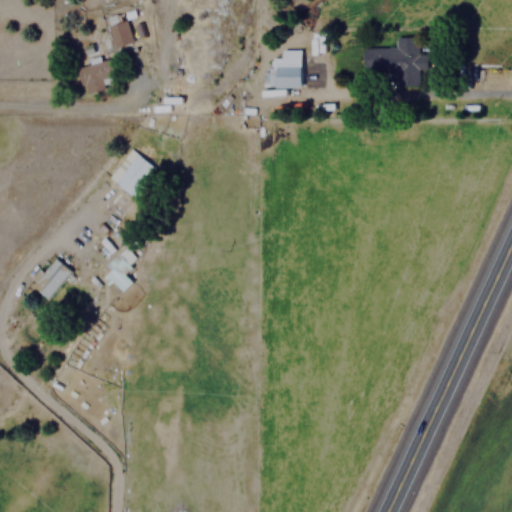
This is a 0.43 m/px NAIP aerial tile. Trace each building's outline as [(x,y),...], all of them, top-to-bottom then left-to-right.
[(105,18),(112,47),(131,43),(125,14),(105,18)] [(363,47),(363,69),(382,69),(382,78),(395,78),(395,86),(417,86),(418,70),(426,70),(426,53),(417,53),(417,36),(393,36),(393,47),(363,47)] [(301,88),(301,50),(280,50),(280,57),(270,57),(270,88),(301,88)] [(116,85),(110,58),(76,66),(83,93),(116,85)] [(107,178),(134,199),(156,170),(130,149),(107,178)] [(123,272),(137,260),(125,246),(99,269),(120,293),(132,282),(123,272)] [(70,271),(54,258),(31,286),(47,299),(70,271)]
